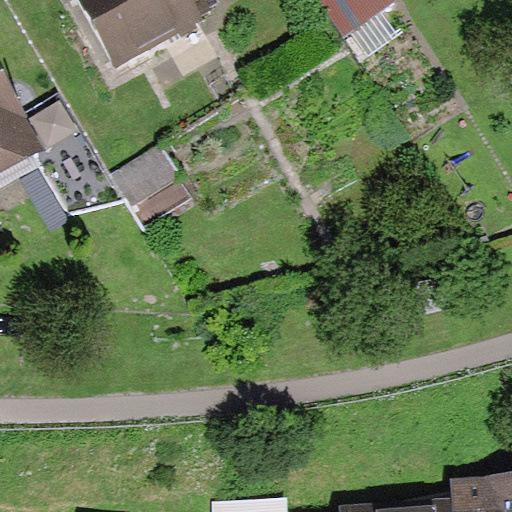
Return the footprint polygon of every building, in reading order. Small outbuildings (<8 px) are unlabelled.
[(185,0),(76,0),(114,60),(193,11),(185,0)] [(372,6),(367,0),(326,0),(346,25),(372,6)] [(0,78),(0,176),(38,154),(17,120),(23,117),(0,78)] [(179,171),(160,143),(111,175),(129,204),(179,171)] [(511,511),(511,470),(457,472),(458,504),(458,511),(511,511)] [(215,511),(348,511),(349,507),(287,508),(286,490),(215,492),(215,511)]
